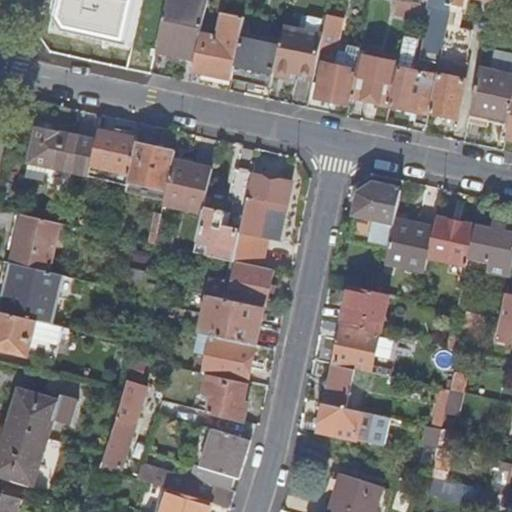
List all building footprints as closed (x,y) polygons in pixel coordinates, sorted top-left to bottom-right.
[(111,43),(119,6),(88,0),(83,0),(76,35),(111,43)] [(162,21),(156,50),(195,59),(200,35),(205,11),(207,0),(166,0),(166,1),(162,21)] [(408,16),(410,3),(397,0),(392,0),(392,5),(396,6),(395,13),(408,16)] [(421,59),(439,63),(445,33),(451,4),(452,0),(430,0),(428,9),(431,9),(427,31),(421,59)] [(419,5),(410,3),(408,16),(407,18),(414,19),(416,20),(419,5)] [(240,44),(240,42),(245,18),(225,13),(219,38),(200,35),(195,59),(192,71),(232,79),(240,44)] [(323,35),(320,48),(336,51),(341,29),(343,19),(327,15),(323,35)] [(414,19),(407,18),(405,26),(403,35),(410,37),(414,19)] [(273,74),(273,75),(290,79),(292,71),(314,76),(316,68),(320,48),(323,35),(283,26),(281,39),(278,50),(273,74)] [(409,44),(410,37),(403,35),(402,42),(409,44)] [(273,74),(278,50),(263,46),(240,42),(240,44),(232,79),(270,87),(273,75),(273,74)] [(397,63),(389,106),(397,107),(415,112),(413,123),(426,125),(428,113),(434,84),(436,77),(410,71),(412,63),(410,62),(413,45),(409,44),(402,42),(397,63)] [(389,106),(397,63),(359,55),(356,72),(355,76),(350,97),(389,106)] [(511,107),(511,105),(511,68),(493,64),(490,72),(479,70),(476,83),(467,123),(486,127),(489,117),(509,122),(511,107)] [(355,76),(356,72),(323,65),(316,97),(349,104),(350,97),(355,76)] [(434,84),(428,113),(457,118),(464,82),(467,68),(452,66),(450,77),(437,74),(436,77),(434,84)] [(95,140),(45,130),(43,136),(35,134),(29,163),(46,167),(88,175),(90,167),(95,140)] [(137,138),(97,130),(96,137),(95,140),(90,167),(129,175),(133,156),(135,144),(137,138)] [(127,183),(166,191),(173,160),(174,152),(135,144),(133,156),(129,175),(127,183)] [(173,160),(166,191),(163,204),(168,205),(202,214),(203,210),(210,175),(212,169),(173,160)] [(44,181),(46,167),(29,163),(26,177),(44,181)] [(229,261),(233,261),(245,206),(251,176),(252,173),(234,170),(227,199),(231,200),(229,213),(224,211),(222,211),(220,212),(218,213),(203,210),(202,214),(201,216),(196,240),(210,243),(207,256),(229,261)] [(245,206),(233,261),(236,262),(258,267),(261,268),(267,241),(279,243),(290,184),(251,176),(245,206)] [(390,245),(395,220),(397,212),(401,190),(375,185),(360,194),(358,206),(350,240),(389,249),(390,245)] [(24,215),(24,217),(13,263),(49,272),(60,224),(24,215)] [(436,220),(434,229),(430,251),(428,258),(467,267),(476,226),(436,218),(436,220)] [(390,245),(389,249),(386,260),(425,269),(428,258),(430,251),(434,229),(395,220),(390,245)] [(476,226),(467,267),(498,273),(500,264),(511,267),(511,233),(510,233),(509,226),(493,222),(492,230),(476,226)] [(123,241),(88,233),(85,248),(120,256),(123,241)] [(208,296),(263,308),(271,270),(261,268),(258,267),(236,262),(234,276),(226,274),(224,282),(209,279),(205,295),(208,296)] [(63,275),(49,272),(38,270),(13,264),(1,310),(2,311),(52,322),(63,275)] [(132,269),(128,290),(145,294),(147,282),(149,272),(132,269)] [(147,282),(145,294),(143,300),(140,320),(151,322),(155,303),(159,285),(147,282)] [(342,326),(379,334),(381,335),(390,295),(380,293),(379,293),(374,292),(351,287),(342,326)] [(511,342),(511,296),(506,295),(501,318),(497,339),(511,342)] [(260,327),(263,308),(208,296),(205,314),(200,333),(211,335),(255,346),(257,343),(260,327)] [(56,325),(0,312),(0,346),(55,361),(64,326),(56,325)] [(373,365),(379,334),(342,326),(334,365),(356,369),(386,376),(388,368),(373,365)] [(452,334),(448,349),(459,351),(462,336),(452,334)] [(247,383),(255,346),(211,335),(204,373),(207,374),(247,383)] [(454,374),(463,375),(467,353),(459,351),(454,374)] [(326,404),(348,409),(356,369),(334,365),(326,404)] [(247,383),(207,374),(203,392),(213,394),(209,412),(232,418),(243,421),(248,402),(243,401),(247,383)] [(463,375),(454,374),(450,390),(460,392),(462,393),(465,376),(463,375)] [(118,415),(103,462),(123,469),(127,455),(129,449),(137,422),(134,421),(136,415),(139,416),(147,388),(128,383),(125,391),(122,405),(118,415)] [(450,390),(442,388),(434,427),(442,429),(450,390)] [(9,425),(11,426),(49,437),(53,425),(60,401),(21,390),(9,425)] [(451,431),(460,392),(450,390),(442,429),(451,431)] [(61,396),(60,401),(53,425),(72,430),(80,402),(79,401),(61,396)] [(385,446),(391,418),(348,409),(326,404),(319,433),(385,446)] [(0,473),(35,485),(49,437),(11,426),(0,461),(0,473)] [(442,429),(434,427),(431,438),(425,466),(431,468),(434,469),(438,449),(442,429)] [(191,479),(143,466),(139,479),(154,483),(168,488),(211,502),(230,508),(233,499),(235,492),(232,491),(236,478),(240,478),(249,448),(252,440),(239,436),(213,429),(211,437),(203,464),(202,467),(195,465),(191,479)] [(448,451),(452,431),(451,431),(442,429),(438,449),(448,451)] [(450,451),(448,451),(438,449),(434,469),(446,471),(450,451)] [(123,469),(103,462),(102,468),(121,474),(122,474),(123,469)] [(342,474),(330,511),(376,511),(384,487),(342,474)] [(434,476),(432,483),(470,492),(472,486),(434,476)] [(468,503),(470,492),(432,483),(430,493),(468,503)] [(168,488),(160,511),(207,511),(211,502),(168,488)] [(0,493),(0,511),(16,511),(20,499),(0,493)]
